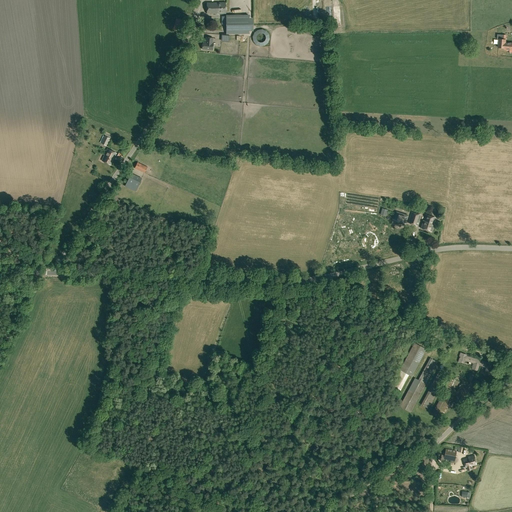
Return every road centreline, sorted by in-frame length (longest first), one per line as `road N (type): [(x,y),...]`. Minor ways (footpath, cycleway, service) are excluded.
road 1 (unclassified): [(52,273),(297,281),(446,249),(511,249)]
road 2 (unclassified): [(52,273),(157,109),(200,0)]
road 3 (track): [(122,276),(120,350),(131,403),(183,483),(231,511)]
road 4 (track): [(511,364),(297,281)]
road 5 (unclassified): [(327,511),(434,444),(511,379)]
